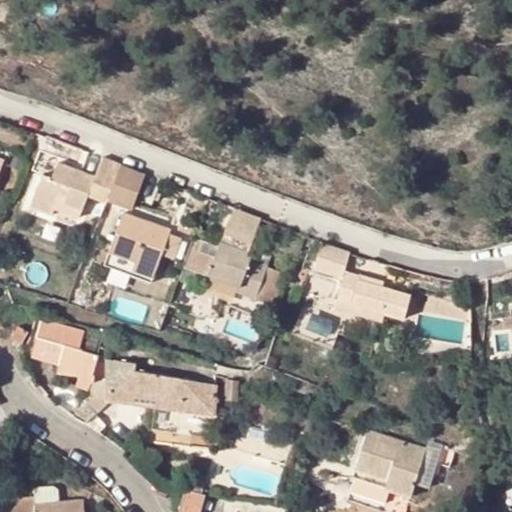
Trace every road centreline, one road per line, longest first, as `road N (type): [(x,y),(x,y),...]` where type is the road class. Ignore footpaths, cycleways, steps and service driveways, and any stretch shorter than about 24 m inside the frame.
road 1 (residential): [(511,254),(470,266),(0,101)]
road 2 (residential): [(0,362),(24,399),(65,435),(112,459),(147,511)]
